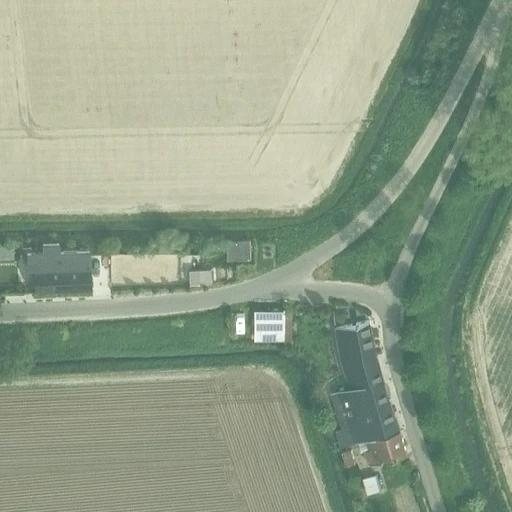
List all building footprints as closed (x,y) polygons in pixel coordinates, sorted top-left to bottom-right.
[(228,261),(251,260),(250,241),(227,242),(228,261)] [(90,290),(89,256),(89,251),(59,253),(58,244),(42,244),(43,253),(27,254),(27,270),(34,270),(35,292),(90,290)] [(190,270),(190,285),(212,284),(211,269),(190,270)] [(255,338),(284,339),(284,309),(255,309),(255,338)] [(359,442),(367,439),(400,430),(376,355),(370,321),(335,327),(342,361),(350,387),(338,390),(354,443),(355,447),(360,446),(359,442)] [(370,464),(383,461),(407,454),(400,430),(367,439),(370,449),(365,450),(370,464)] [(346,466),(355,464),(351,450),(342,452),(346,466)] [(368,495),(381,491),(376,474),(363,478),(368,495)]
